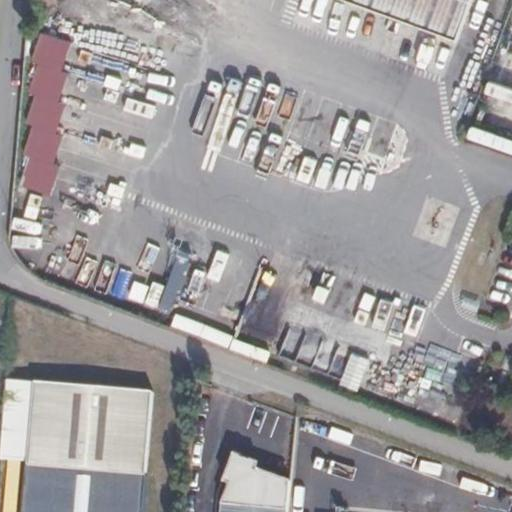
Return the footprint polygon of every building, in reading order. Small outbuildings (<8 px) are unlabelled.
[(470,0),(378,0),(460,28),(470,0)] [(16,184),(43,190),(79,40),(40,31),(26,91),(37,94),(16,184)] [(149,205),(137,235),(167,247),(179,217),(149,205)] [(195,224),(182,259),(210,252),(225,249),(246,242),(195,224)] [(260,248),(246,242),(225,249),(210,252),(222,256),(217,268),(225,267),(256,257),(260,248)] [(203,271),(210,252),(182,259),(175,277),(203,271)] [(152,264),(167,262),(169,258),(156,254),(152,264)] [(225,267),(217,268),(203,302),(233,314),(256,257),(225,267)] [(159,279),(167,262),(152,264),(145,281),(159,279)] [(361,284),(313,264),(291,324),(311,331),(308,340),(336,351),(361,284)] [(203,271),(175,277),(169,290),(192,299),(203,271)] [(192,299),(169,290),(166,298),(189,307),(192,299)] [(137,511),(148,384),(32,373),(19,511),(137,511)] [(248,458),(224,449),(216,472),(223,475),(229,460),(245,466),(248,458)] [(212,511),(280,511),(283,479),(245,466),(229,460),(223,475),(214,501),(212,511)]
